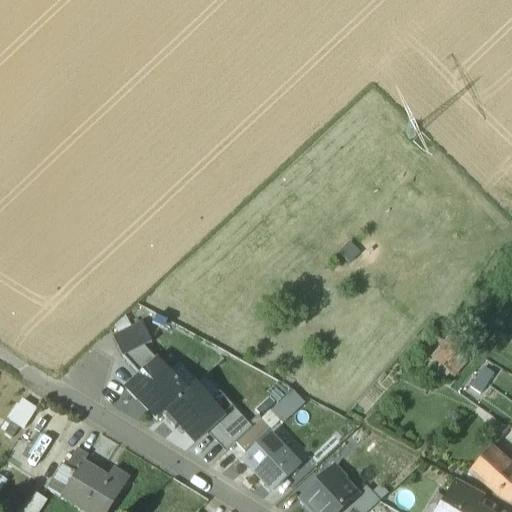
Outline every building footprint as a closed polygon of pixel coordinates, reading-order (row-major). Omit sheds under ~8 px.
[(114,338),(125,360),(153,346),(142,324),(114,338)] [(445,344),(432,359),(440,367),(434,372),(440,378),(445,372),(450,376),(464,360),(445,344)] [(165,414),(187,395),(159,364),(126,393),(154,424),(165,414)] [(469,388),(479,395),(492,375),(482,368),(469,388)] [(165,414),(196,451),(211,437),(228,421),(226,419),(196,387),(187,395),(165,414)] [(22,402),(9,421),(23,430),(36,411),(22,402)] [(236,445),(253,430),(235,411),(226,419),(228,421),(211,437),(226,454),(236,445)] [(253,430),(236,445),(245,454),(270,430),(261,421),(253,430)] [(244,462),(272,492),(298,469),(269,438),(244,462)] [(65,468),(62,466),(46,491),(60,500),(61,499),(82,465),(83,466),(88,457),(77,450),(65,468)] [(511,472),(488,451),(469,473),(499,498),(511,505),(511,472)] [(83,466),(82,465),(61,499),(82,511),(110,511),(129,482),(113,472),(107,481),(83,466)] [(333,471),(301,501),(310,511),(341,511),(357,497),(333,471)] [(449,491),(476,508),(483,497),(456,481),(449,491)] [(357,497),(341,511),(368,511),(379,502),(366,488),(357,497)] [(482,511),(476,508),(451,493),(439,511),(482,511)] [(36,496),(24,511),(39,511),(46,502),(36,496)]
